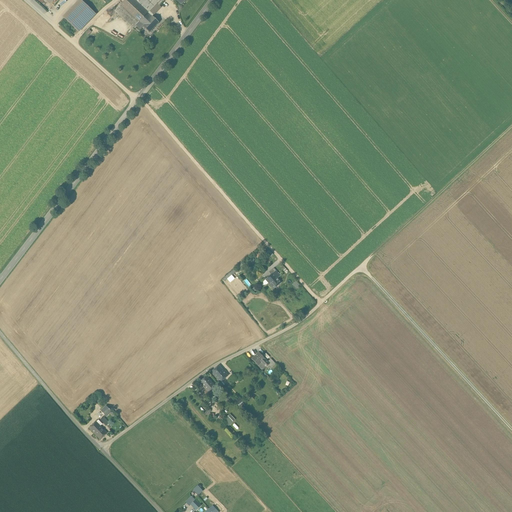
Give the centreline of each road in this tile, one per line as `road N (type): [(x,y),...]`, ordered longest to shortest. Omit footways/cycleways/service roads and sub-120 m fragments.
road 1 (track): [(511,125),(361,266),(511,429)]
road 2 (unclassified): [(361,266),(301,320),(209,368),(99,449)]
road 3 (track): [(138,98),(320,303)]
road 4 (secondary): [(0,280),(138,98)]
road 5 (unclassified): [(99,449),(0,331)]
road 6 (unclassified): [(25,0),(138,98)]
road 7 (secondary): [(138,98),(212,0)]
